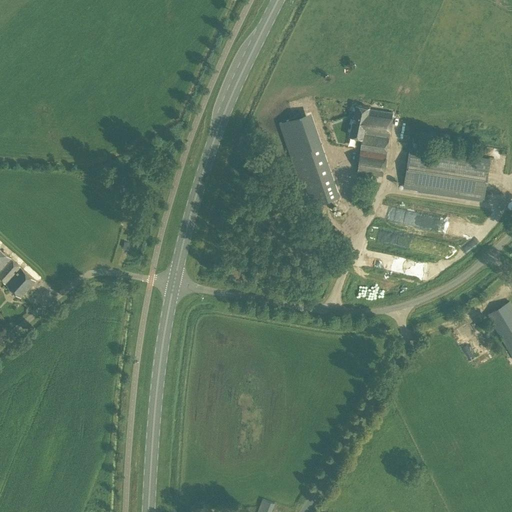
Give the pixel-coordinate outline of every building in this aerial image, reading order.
[(363,137),(388,140),(393,112),(369,109),(370,107),(356,105),(349,135),(363,137)] [(299,115),(279,122),(289,153),(310,146),(299,115)] [(383,176),(388,140),(363,137),(357,172),(383,176)] [(483,199),(489,160),(410,148),(404,188),(483,199)] [(335,183),(303,193),(308,207),(339,196),(335,183)] [(439,229),(455,232),(456,224),(441,221),(439,229)] [(36,281),(0,248),(0,277),(21,297),(36,281)] [(412,276),(416,263),(360,250),(357,264),(412,276)] [(511,356),(511,305),(509,301),(487,314),(511,356)] [(270,511),(274,503),(263,499),(257,511),(270,511)]
